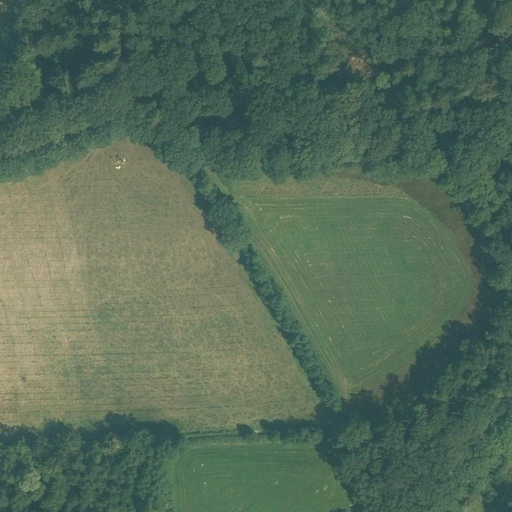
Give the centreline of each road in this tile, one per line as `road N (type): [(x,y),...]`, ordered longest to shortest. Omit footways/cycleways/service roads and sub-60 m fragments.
road 1 (track): [(395,511),(188,148)]
road 2 (track): [(435,149),(234,158),(188,148)]
road 3 (track): [(188,148),(133,104),(119,102),(0,145)]
road 4 (unclassified): [(409,511),(511,408)]
